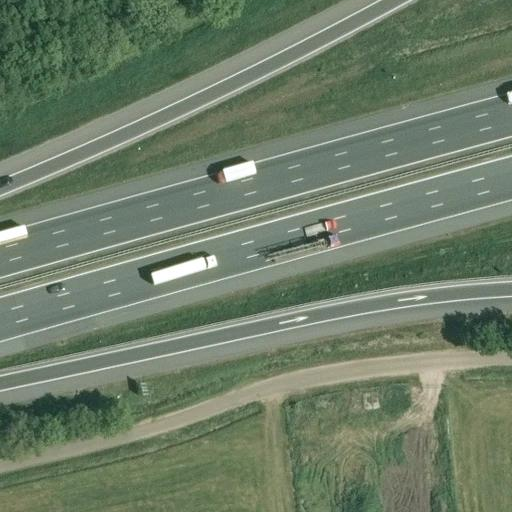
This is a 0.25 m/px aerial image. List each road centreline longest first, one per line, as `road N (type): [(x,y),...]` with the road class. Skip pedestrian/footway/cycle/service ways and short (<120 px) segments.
road 1 (motorway): [(511,116),(0,258)]
road 2 (motorway): [(0,321),(511,179)]
road 3 (unclassified): [(511,360),(300,380),(171,424),(0,466)]
road 4 (motorway): [(0,384),(336,313),(511,290)]
road 5 (motorway): [(394,0),(193,103),(0,187)]
